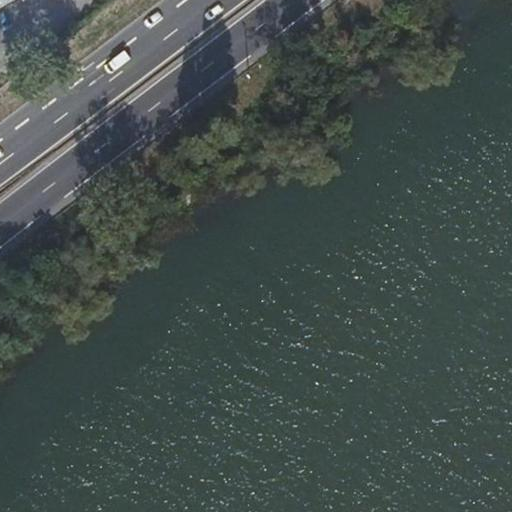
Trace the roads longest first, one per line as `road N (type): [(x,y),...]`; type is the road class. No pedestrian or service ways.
road 1 (primary): [(0,229),(294,0)]
road 2 (primary): [(218,0),(0,169)]
